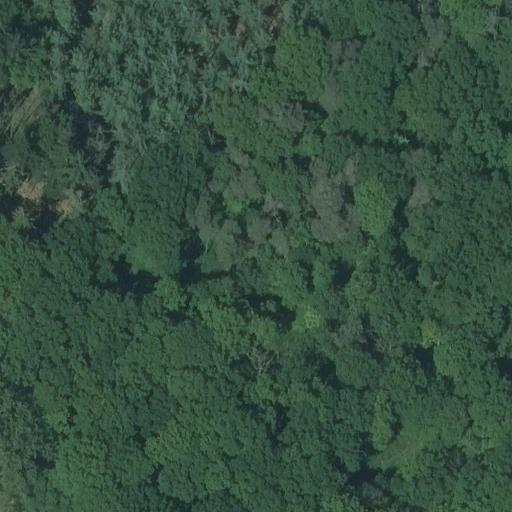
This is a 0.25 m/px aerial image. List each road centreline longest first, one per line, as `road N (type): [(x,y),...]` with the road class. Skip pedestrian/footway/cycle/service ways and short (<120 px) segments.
road 1 (track): [(410,10),(166,193)]
road 2 (track): [(511,384),(374,475),(344,511)]
road 3 (track): [(511,143),(402,0)]
